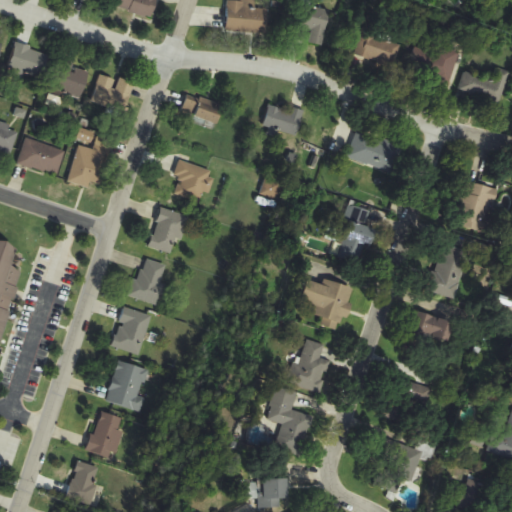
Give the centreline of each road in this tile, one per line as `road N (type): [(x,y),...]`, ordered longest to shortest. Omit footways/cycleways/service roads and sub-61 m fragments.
road 1 (residential): [(184,0),(16,511)]
road 2 (residential): [(511,146),(280,69),(168,60),(0,4)]
road 3 (residential): [(441,128),(327,480),(358,511)]
